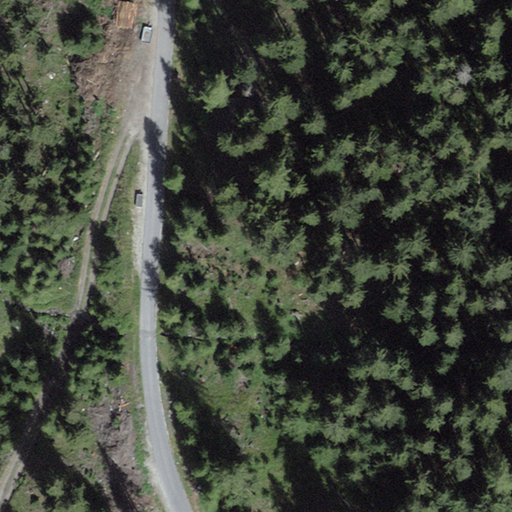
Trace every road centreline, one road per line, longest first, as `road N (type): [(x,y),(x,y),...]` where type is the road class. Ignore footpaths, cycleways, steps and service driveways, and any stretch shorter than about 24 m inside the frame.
road 1 (unclassified): [(167,0),(148,359),(164,460),(183,511)]
road 2 (track): [(0,505),(57,379),(126,135),(164,64)]
